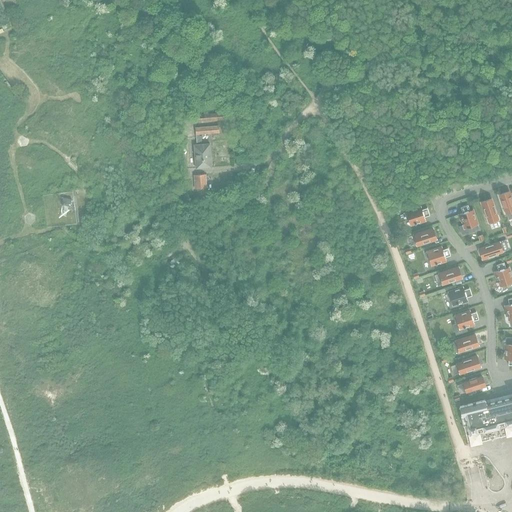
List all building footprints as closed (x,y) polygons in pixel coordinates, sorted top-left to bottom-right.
[(196,120),(226,118),(225,110),(196,112),(196,120)] [(195,124),(196,132),(219,131),(219,123),(195,124)] [(196,168),(211,166),(209,143),(194,144),(196,168)] [(207,186),(206,172),(194,173),(195,187),(207,186)] [(511,212),(511,201),(508,191),(500,194),(502,200),(500,200),(503,207),(504,207),(507,214),(511,212)] [(72,198),(57,199),(58,215),(73,214),(72,198)] [(498,220),(491,199),(480,202),(485,216),(487,216),(489,222),(492,221),(492,222),(498,220)] [(461,207),(463,213),(459,214),(461,219),(462,219),(463,222),(462,222),(462,224),(463,224),(464,228),(470,226),(471,228),(478,226),(473,210),(470,210),(468,205),(461,207)] [(419,221),(419,222),(425,220),(423,217),(429,215),(427,208),(421,209),(420,207),(404,212),(406,219),(409,218),(410,224),(414,223),(414,224),(416,223),(416,222),(419,221)] [(413,234),(417,244),(436,238),(432,228),(413,234)] [(496,255),(496,253),(502,251),(501,248),(502,247),(500,241),(479,249),(482,259),(496,255)] [(444,257),(450,255),(448,248),(442,250),(441,247),(425,252),(427,259),(429,259),(431,264),(435,263),(435,264),(437,263),(437,262),(440,261),(440,262),(445,261),(444,257)] [(506,268),(504,262),(496,265),(498,271),(495,272),(496,277),(497,277),(498,280),(497,280),(498,282),(499,282),(500,285),(506,283),(506,286),(511,283),(511,278),(508,267),(506,268)] [(439,273),(442,283),(461,277),(458,267),(439,273)] [(461,302),(467,301),(466,297),(471,295),(469,288),(463,290),(462,287),(446,292),(449,300),(451,299),(453,304),(456,303),(457,304),(458,303),(458,302),(461,302)] [(469,311),(453,316),(455,323),(458,322),(459,328),(463,327),(463,328),(465,327),(465,326),(468,325),(468,326),(473,324),(472,321),(478,319),(476,311),(470,313),(469,311)] [(475,334),(456,340),(459,351),(478,344),(475,334)] [(458,366),(456,367),(458,373),(480,366),(476,355),(462,360),(463,362),(457,364),(458,366)] [(482,376),(476,378),(476,377),(469,379),(469,381),(462,383),(465,392),(485,385),(482,376)] [(511,392),(511,393),(511,394),(511,396),(486,404),(485,400),(459,406),(461,414),(460,414),(461,415),(464,414),(469,434),(483,430),(483,431),(511,423),(511,392)]
